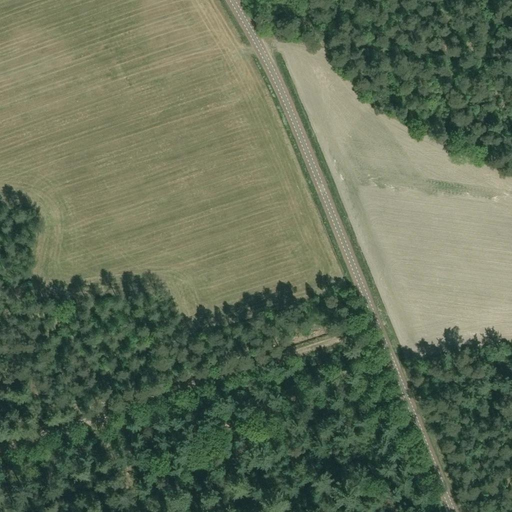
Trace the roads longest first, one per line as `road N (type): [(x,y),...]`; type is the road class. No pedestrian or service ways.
road 1 (tertiary): [(455,511),(298,129),(232,0)]
road 2 (track): [(376,319),(0,448)]
